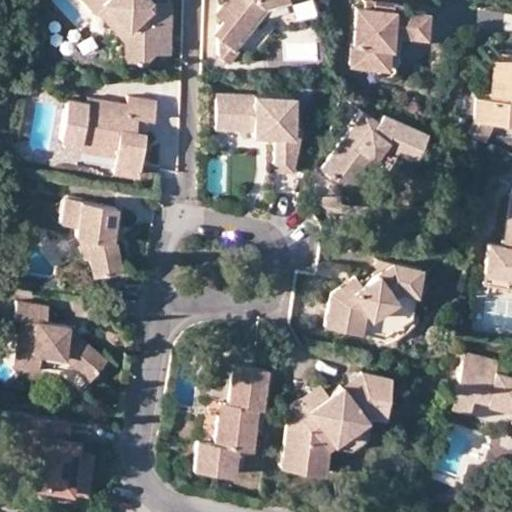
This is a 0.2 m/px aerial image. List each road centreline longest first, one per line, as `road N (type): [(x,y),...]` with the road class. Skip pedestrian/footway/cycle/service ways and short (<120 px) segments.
road 1 (residential): [(157,313),(266,301),(281,281),(278,245),(259,229),(186,217)]
road 2 (residential): [(157,313),(130,503),(184,511)]
